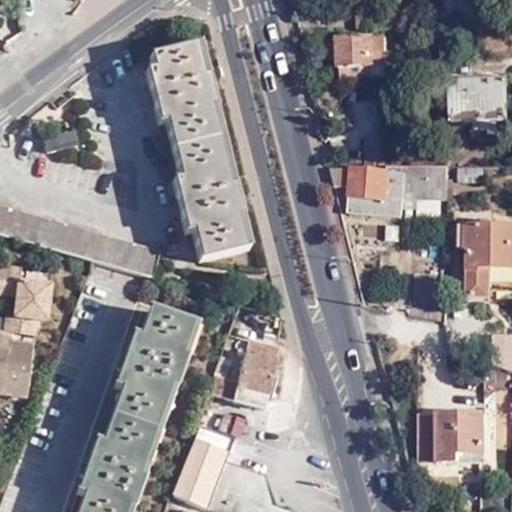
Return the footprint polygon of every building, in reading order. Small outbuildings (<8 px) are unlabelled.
[(389,26),(388,10),(356,13),(357,28),(389,26)] [(387,65),(385,37),(339,40),(342,84),(373,82),(372,65),(387,65)] [(149,60),(198,265),(244,254),(194,49),(149,60)] [(506,96),(506,80),(451,82),(453,118),(500,116),(500,97),(506,96)] [(45,154),(76,150),(75,135),(43,139),(45,154)] [(370,166),(388,167),(388,140),(370,139),(370,166)] [(429,201),(448,201),(449,168),(392,167),(391,172),(341,169),(334,171),(338,190),(352,186),(351,214),(403,218),(405,201),(405,193),(429,193),(429,201)] [(405,201),(429,201),(429,193),(405,193),(405,201)] [(0,210),(0,238),(151,282),(158,257),(0,210)] [(497,301),(497,291),(511,290),(511,226),(469,227),(469,251),(471,251),(471,273),(471,301),(497,301)] [(5,319),(2,335),(7,335),(31,340),(34,323),(44,324),(49,290),(18,285),(19,273),(0,269),(0,297),(15,299),(12,320),(5,319)] [(415,306),(412,306),(412,346),(448,345),(448,309),(439,309),(439,271),(414,271),(415,306)] [(79,502),(75,511),(128,511),(195,333),(147,315),(137,343),(129,341),(110,393),(118,395),(97,451),(90,449),(72,499),(79,502)] [(511,370),(511,337),(497,337),(497,367),(511,370)] [(3,355),(0,354),(0,398),(22,403),(31,347),(6,344),(3,355)] [(280,356),(251,348),(244,376),(237,374),(233,385),(240,388),(234,408),(263,416),(280,356)] [(221,364),(214,378),(225,383),(231,368),(221,364)] [(511,396),(511,373),(496,372),(493,394),(511,396)] [(214,381),(207,400),(223,406),(229,387),(214,381)] [(486,409),(421,409),(421,457),(460,457),(460,449),(486,449),(486,409)] [(230,411),(222,425),(237,433),(245,419),(230,411)] [(282,511),(275,509),(264,481),(224,466),(224,465),(232,445),(198,432),(171,502),(196,511),(282,511)] [(485,457),(486,449),(460,449),(460,457),(485,457)] [(271,484),(264,481),(275,509),(282,511),(296,511),(297,511),(279,505),(271,484)]
